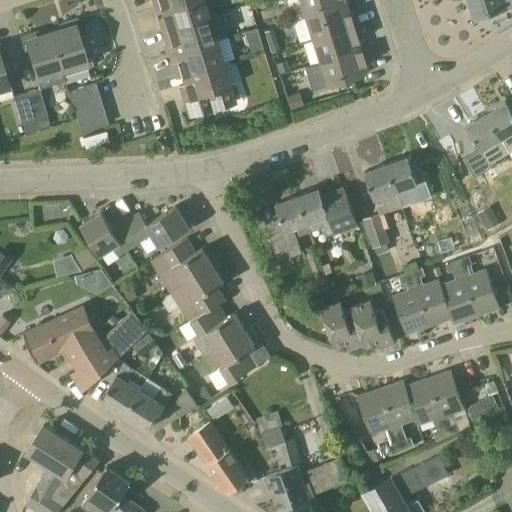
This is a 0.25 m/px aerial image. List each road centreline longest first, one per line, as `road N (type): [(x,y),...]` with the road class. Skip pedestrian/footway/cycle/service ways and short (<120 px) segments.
road 1 (residential): [(511,334),(398,364),(344,366),(291,347),(263,311),(201,171)]
road 2 (tertiary): [(228,511),(27,377)]
road 3 (residential): [(201,171),(307,142),(420,96)]
road 4 (residential): [(0,182),(201,171)]
